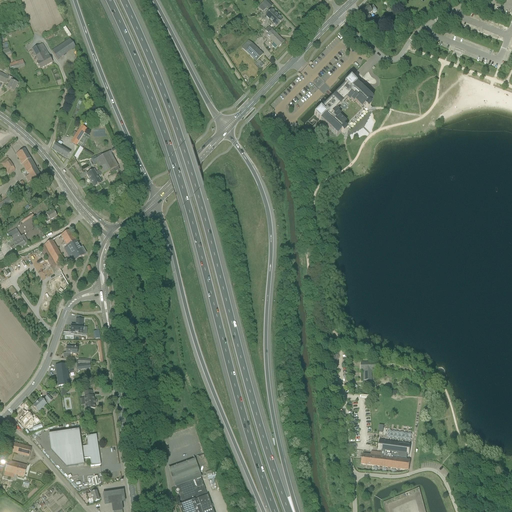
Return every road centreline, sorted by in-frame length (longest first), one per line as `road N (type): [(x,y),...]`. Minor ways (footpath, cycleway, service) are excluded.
road 1 (motorway): [(288,511),(182,144),(122,0)]
road 2 (motorway): [(108,0),(171,154),(274,511)]
road 3 (motorway): [(294,511),(268,381),(270,226),(255,175),(226,130)]
road 4 (motorway): [(155,202),(200,358),(263,511)]
road 5 (secondary): [(135,511),(103,291)]
road 6 (motorway): [(74,0),(155,202)]
road 7 (secondary): [(226,130),(354,0)]
road 8 (unclassified): [(3,419),(40,378),(71,302),(103,291)]
road 9 (tertiary): [(112,237),(36,144),(0,115)]
road 10 (motorway): [(226,130),(153,0)]
road 11 (unclassified): [(339,354),(348,467),(356,478)]
road 12 (unclassified): [(89,511),(3,419)]
